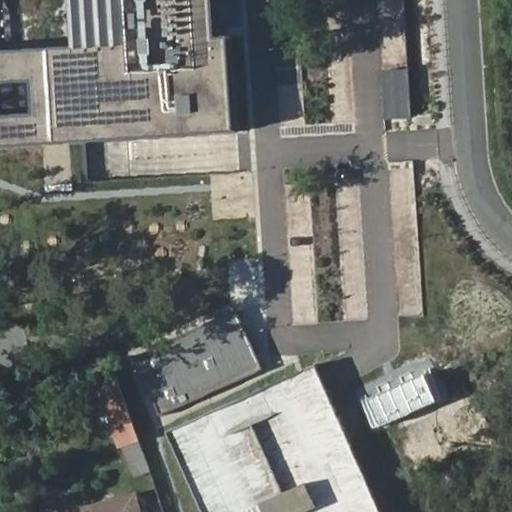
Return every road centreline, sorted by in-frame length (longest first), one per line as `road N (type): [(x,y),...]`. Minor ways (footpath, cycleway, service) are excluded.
road 1 (unclassified): [(461,0),(471,158),(486,199),(511,232)]
road 2 (unknown): [(268,154),(100,147)]
